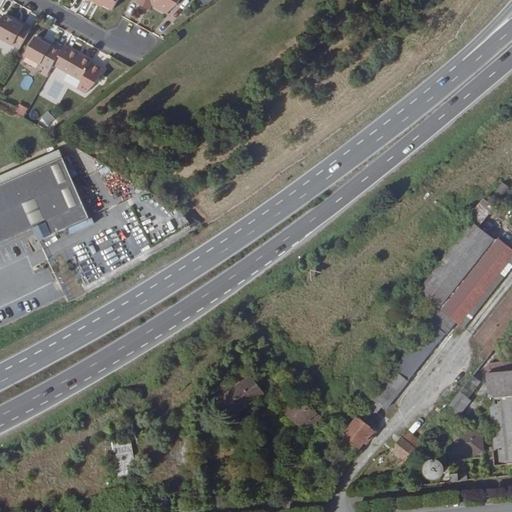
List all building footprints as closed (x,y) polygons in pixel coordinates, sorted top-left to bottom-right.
[(90,0),(94,2),(96,0),(103,5),(113,10),(117,3),(118,0),(90,0)] [(139,0),(138,3),(144,7),(147,1),(152,4),(167,13),(178,5),(180,0),(139,0)] [(0,37),(20,49),(31,30),(5,15),(0,23),(0,37)] [(18,22),(31,30),(32,27),(19,20),(18,22)] [(44,42),(42,40),(35,37),(25,55),(41,64),(51,70),(54,65),(63,49),(53,44),(46,40),(44,42)] [(54,65),(82,81),(78,88),(86,93),(96,84),(104,70),(92,63),(93,62),(65,46),(54,65)] [(75,87),(78,79),(65,76),(63,84),(75,87)] [(41,118),(47,124),(53,117),(47,111),(41,118)] [(0,185),(63,157),(60,149),(34,161),(0,175),(0,185)] [(63,157),(0,185),(0,242),(33,228),(39,241),(90,218),(63,157)] [(502,197),(508,187),(502,183),(496,194),(502,197)] [(469,217),(481,225),(492,207),(480,199),(469,217)] [(413,297),(400,313),(417,326),(434,304),(490,234),(473,222),(418,291),(433,303),(428,310),(413,297)] [(372,397),(383,406),(387,409),(457,322),(460,325),(511,260),(511,248),(499,238),(497,240),(490,234),(434,304),(417,326),(424,331),(372,397)] [(511,268),(511,260),(460,325),(465,328),(511,268)] [(511,291),(476,337),(487,346),(479,355),(486,360),(511,326),(511,291)] [(487,366),(497,465),(511,463),(511,360),(490,362),(487,366)] [(221,397),(235,415),(265,393),(251,375),(221,397)] [(473,376),(461,392),(469,398),(481,382),(473,376)] [(365,391),(359,398),(377,412),(383,406),(372,397),(365,391)] [(469,398),(461,392),(442,415),(454,423),(472,401),(469,398)] [(291,393),(279,409),(306,431),(309,427),(313,431),(323,419),(291,393)] [(377,412),(359,398),(357,400),(361,403),(353,413),(358,417),(368,425),(377,412)] [(368,425),(358,417),(344,435),(360,448),(366,440),(368,442),(377,431),(374,430),(368,425)] [(402,456),(397,462),(401,466),(421,441),(408,431),(393,449),(402,456)] [(456,453),(483,450),(481,431),(455,433),(456,453)] [(119,477),(137,474),(131,437),(106,441),(110,465),(117,464),(119,477)] [(483,457),(483,450),(456,453),(454,459),(483,457)] [(434,460),(431,462),(429,464),(428,467),(428,470),(429,474),(431,476),(434,477),(437,477),(441,476),(443,474),(444,471),(444,467),(443,464),(441,462),(438,460),(434,460)] [(450,474),(451,481),(468,480),(467,472),(450,474)]
